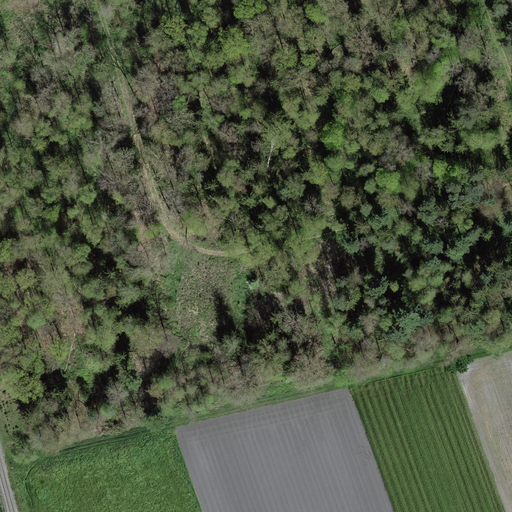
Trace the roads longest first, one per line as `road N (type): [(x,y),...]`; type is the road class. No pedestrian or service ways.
road 1 (track): [(96,0),(156,201),(168,224),(209,252),(235,253),(480,193),(511,178)]
road 2 (track): [(15,454),(511,345)]
